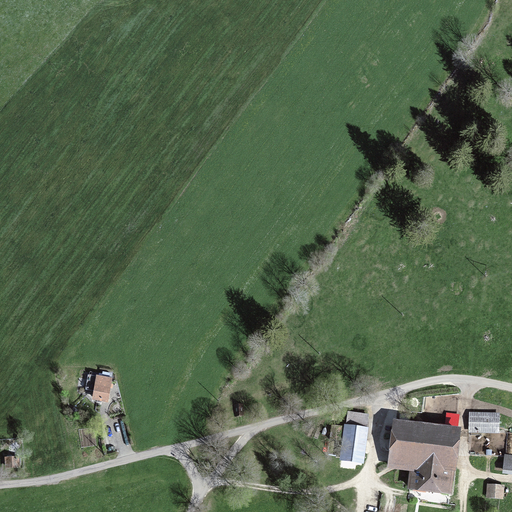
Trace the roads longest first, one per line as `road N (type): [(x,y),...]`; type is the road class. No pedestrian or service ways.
road 1 (unclassified): [(0,489),(176,453),(435,379),(511,390)]
road 2 (track): [(206,488),(331,491),(368,481)]
road 3 (track): [(469,382),(462,511)]
